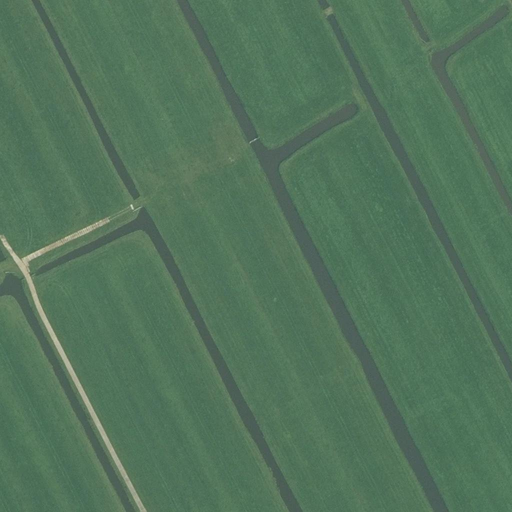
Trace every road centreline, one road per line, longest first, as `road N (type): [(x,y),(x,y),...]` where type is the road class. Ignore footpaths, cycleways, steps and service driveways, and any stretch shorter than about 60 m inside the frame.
road 1 (track): [(142,511),(0,236)]
road 2 (track): [(20,262),(131,208)]
